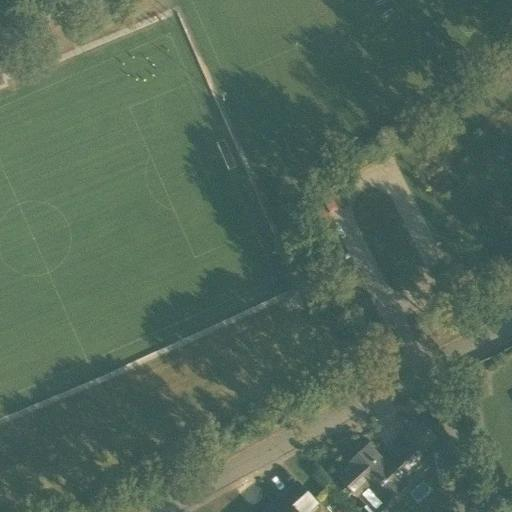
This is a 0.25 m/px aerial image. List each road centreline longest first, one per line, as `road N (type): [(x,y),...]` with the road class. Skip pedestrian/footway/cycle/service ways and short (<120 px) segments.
road 1 (residential): [(181,511),(434,365)]
road 2 (residential): [(461,511),(434,365)]
